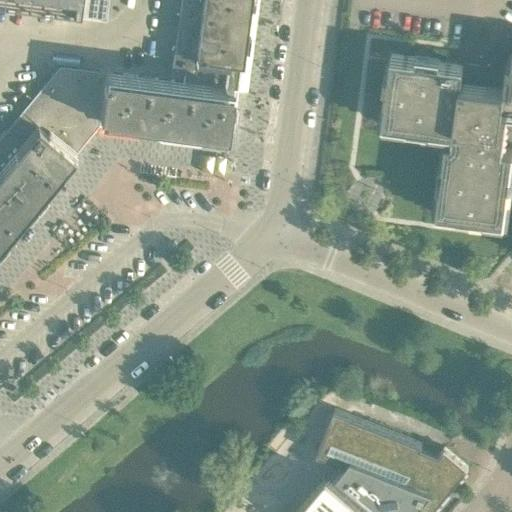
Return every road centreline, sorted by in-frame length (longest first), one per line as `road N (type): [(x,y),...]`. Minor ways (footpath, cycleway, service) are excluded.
road 1 (residential): [(275,236),(0,468)]
road 2 (residential): [(511,329),(275,236)]
road 3 (residential): [(275,236),(309,0)]
road 4 (residential): [(28,31),(135,45),(141,0)]
